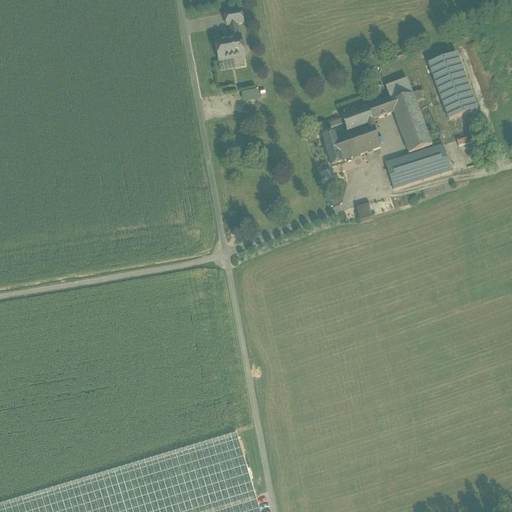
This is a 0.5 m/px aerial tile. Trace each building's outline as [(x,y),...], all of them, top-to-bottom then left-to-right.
[(240,12),(225,15),(227,28),(230,27),(236,26),(243,25),(240,12)] [(236,26),(230,27),(232,39),(226,40),(226,42),(215,44),(219,63),(235,60),(235,58),(243,56),(240,38),(238,38),(236,26)] [(456,55),(428,65),(448,122),(477,111),(456,55)] [(391,104),(413,96),(407,82),(386,90),(389,100),(391,104)] [(441,143),(423,92),(413,96),(432,147),(441,143)] [(241,95),(243,106),(254,104),(252,93),(241,95)] [(406,148),(409,155),(432,147),(413,96),(391,104),(394,114),(406,148)] [(389,100),(341,118),(347,134),(372,122),(394,114),(391,104),(389,100)] [(338,119),(327,123),(329,129),(340,124),(338,119)] [(372,122),(347,134),(335,138),(342,163),(346,161),(347,164),(351,163),(350,160),(380,149),(372,122)] [(335,138),(334,136),(323,139),(332,168),(343,165),(342,163),(335,138)] [(260,139),(245,142),(248,153),(263,150),(260,139)] [(442,148),(385,166),(394,192),(451,174),(442,148)] [(370,206),(369,206),(372,217),(394,211),(391,200),(370,206)] [(370,205),(356,209),(359,220),(372,217),(369,206),(370,206),(370,205)] [(259,511),(237,436),(0,506),(0,511),(259,511)]
